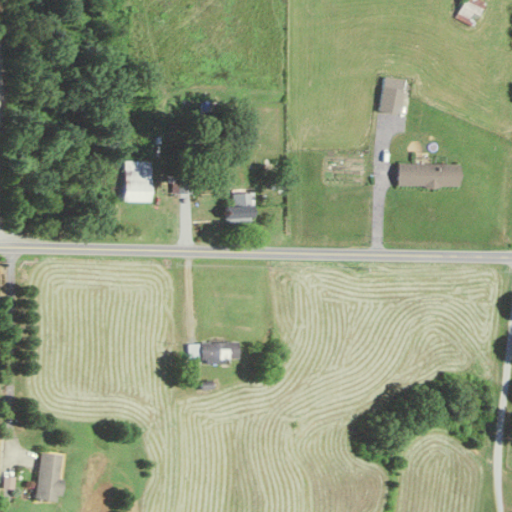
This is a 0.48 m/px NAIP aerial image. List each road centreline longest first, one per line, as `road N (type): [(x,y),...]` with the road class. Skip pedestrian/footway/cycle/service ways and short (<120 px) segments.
road 1 (residential): [(511,256),(0,247)]
road 2 (residential): [(511,313),(497,448),(499,511)]
